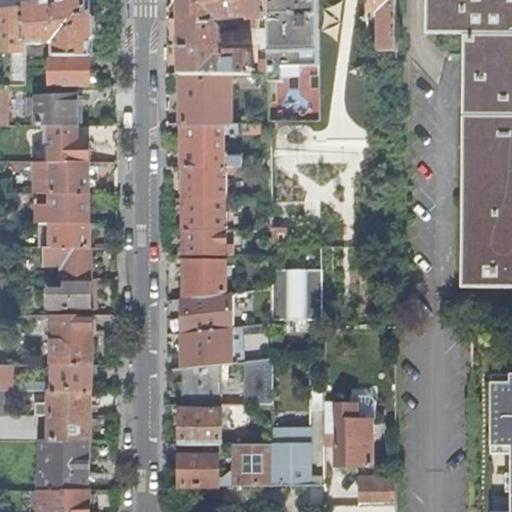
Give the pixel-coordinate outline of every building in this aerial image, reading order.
[(83,0),(71,2),(29,7),(29,55),(43,55),(43,42),(58,42),(58,55),(93,55),(94,55),(94,0),(83,0)] [(269,0),(181,0),(182,19),(206,19),(206,24),(219,23),(226,21),(238,19),(238,24),(243,24),(243,18),(248,18),(249,30),(261,30),(261,20),(269,19),(269,0)] [(320,67),(319,0),(269,0),(269,19),(269,29),(270,65),(270,76),(271,83),(285,83),(285,68),(320,67)] [(463,288),(511,288),(511,0),(427,0),(427,33),(466,34),(463,288)] [(0,50),(16,50),(16,84),(29,84),(29,55),(29,7),(15,9),(0,11),(0,50)] [(206,19),(182,19),(182,76),(233,76),(254,76),(254,65),(254,54),(228,54),(223,49),(223,29),(219,23),(206,24),(206,19)] [(53,55),(53,84),(93,85),(93,55),(58,55),(53,55)] [(254,76),(270,76),(270,65),(254,65),(254,76)] [(233,76),(182,76),(183,125),(233,125),(233,76)] [(9,84),(0,84),(0,125),(9,125),(9,84)] [(52,125),(79,125),(80,95),(30,95),(30,111),(40,111),(40,125),(52,125)] [(80,141),(80,125),(79,125),(52,125),(53,161),(92,161),(92,141),(80,141)] [(241,135),(241,125),(233,125),(183,125),(183,168),(185,168),(228,168),(243,168),(243,159),(225,159),(225,135),(241,135)] [(271,135),(271,126),(241,125),(241,135),(271,135)] [(91,193),(92,161),(53,161),(37,161),(37,193),(41,193),(90,193),(91,193)] [(185,200),(227,200),(228,168),(185,168),(185,200)] [(41,193),(41,223),(53,223),(80,223),(80,212),(90,212),(90,193),(41,193)] [(185,231),(227,231),(227,200),(185,200),(185,231)] [(94,248),(94,223),(80,223),(53,223),(53,247),(94,248)] [(272,224),(272,249),(292,248),(291,224),(272,224)] [(227,250),(227,231),(185,231),(185,256),(233,256),(233,250),(227,250)] [(53,248),(46,248),(46,265),(64,265),(68,265),(68,278),(94,278),(94,248),(53,247),(53,248)] [(185,299),(227,294),(227,262),(185,261),(185,299)] [(273,320),(323,320),(322,269),(272,269),(272,290),(273,320)] [(94,309),(94,278),(68,278),(68,291),(51,290),(51,309),(94,309)] [(223,365),(240,364),(240,329),(240,293),(227,294),(185,299),(183,299),(183,335),(183,355),(183,369),(184,369),(223,365)] [(94,315),(59,315),(58,340),(55,340),(55,365),(56,365),(94,365),(94,315)] [(274,405),(274,360),(246,363),(246,405),(274,405)] [(15,365),(0,364),(0,390),(13,390),(15,390),(15,365)] [(94,390),(94,365),(56,365),(56,390),(94,390)] [(184,404),(222,405),(223,365),(184,369),(184,404)] [(511,511),(511,373),(510,373),(510,375),(510,382),(491,382),(492,446),(511,446),(511,454),(511,511),(510,511),(511,511)] [(13,390),(0,390),(0,414),(12,415),(13,390)] [(94,415),(94,390),(56,390),(51,390),(51,402),(38,402),(38,415),(52,415),(94,415)] [(379,405),(325,404),(326,449),(338,449),(337,466),(374,466),(375,420),(379,420),(379,405)] [(182,444),(197,445),(220,445),(222,445),(222,410),(183,409),(182,444)] [(93,440),(94,415),(52,415),(52,440),(93,440)] [(275,486),(312,487),(312,428),(275,428),(275,445),(275,486)] [(93,490),(93,440),(52,440),(43,440),(42,490),(93,490)] [(167,444),(167,454),(179,454),(196,454),(197,445),(182,444),(167,444)] [(179,486),(275,486),(275,445),(235,445),(235,457),(225,457),(224,479),(219,479),(220,445),(197,445),(196,454),(179,454),(179,486)] [(397,507),(397,479),(362,479),(362,507),(397,507)] [(92,511),(93,490),(42,490),(41,511),(92,511)]
